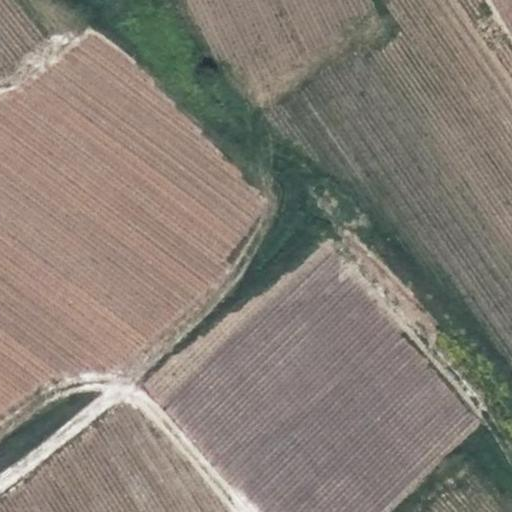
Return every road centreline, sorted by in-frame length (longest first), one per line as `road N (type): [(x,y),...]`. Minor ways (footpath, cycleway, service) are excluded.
road 1 (track): [(0,432),(57,390),(87,382),(122,389),(238,270),(281,203),(234,146),(98,19),(0,77)]
road 2 (track): [(241,511),(146,402),(122,389),(0,482)]
road 3 (track): [(329,238),(511,441)]
